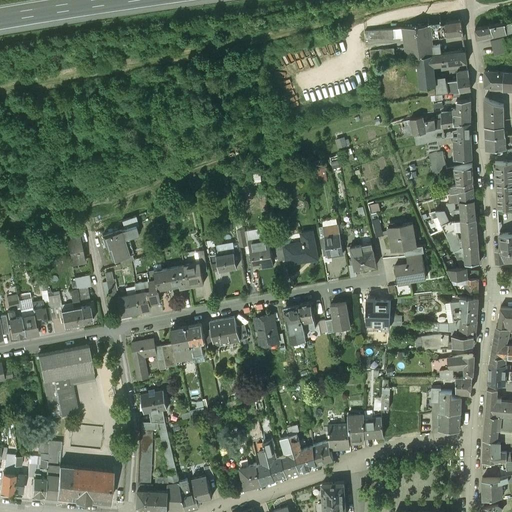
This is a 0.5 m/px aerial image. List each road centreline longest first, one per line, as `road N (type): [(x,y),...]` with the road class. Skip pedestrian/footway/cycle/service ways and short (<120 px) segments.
road 1 (residential): [(472,428),(488,295),(467,0)]
road 2 (residential): [(384,276),(118,329)]
road 3 (residential): [(129,511),(134,424),(118,329)]
road 4 (residential): [(352,462),(201,511)]
road 5 (motorway): [(0,22),(148,0)]
road 6 (residential): [(472,428),(352,462)]
road 7 (residential): [(118,329),(0,351)]
